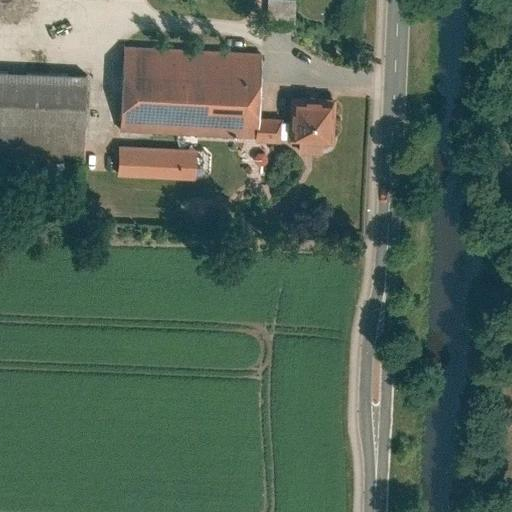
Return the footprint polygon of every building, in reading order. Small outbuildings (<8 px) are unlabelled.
[(293,2),(265,2),(265,29),(293,30),(293,2)] [(270,52),(127,45),(124,126),(266,133),(266,122),(270,52)] [(91,74),(0,69),(0,152),(88,157),(91,74)] [(341,97),(294,95),(292,136),(300,136),(326,138),(339,138),(341,97)] [(266,139),(289,140),(290,123),(266,122),(266,133),(266,139)] [(300,136),(306,148),(331,150),(326,138),(300,136)] [(205,146),(124,143),(122,171),(204,175),(205,146)]
